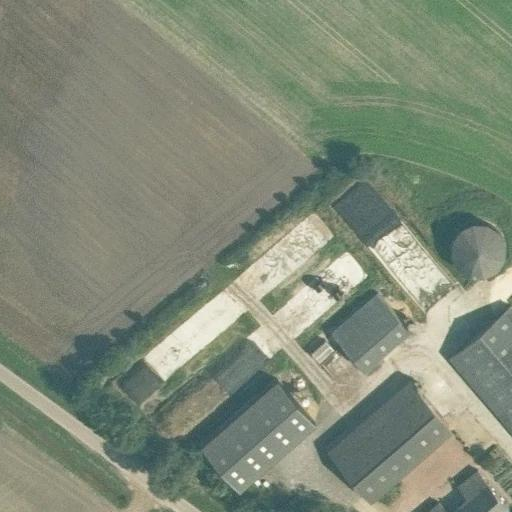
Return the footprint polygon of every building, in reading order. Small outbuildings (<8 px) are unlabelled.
[(367,242),(398,213),(363,176),(332,205),(367,242)] [(455,269),(503,271),(505,222),(457,219),(455,269)] [(331,327),(364,367),(409,331),(376,290),(331,327)] [(511,428),(511,302),(450,354),(511,428)] [(374,497),(458,427),(413,373),(329,443),(374,497)] [(203,441),(239,484),(315,419),(279,376),(203,441)] [(450,511),(448,511),(439,501),(426,511),(498,511),(509,504),(479,469),(461,484),(471,495),(450,511)]
